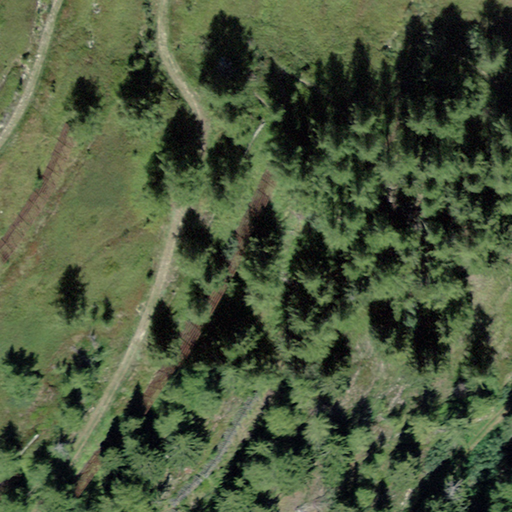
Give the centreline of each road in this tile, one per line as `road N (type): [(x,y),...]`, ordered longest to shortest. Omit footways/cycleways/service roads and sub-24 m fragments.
road 1 (track): [(34,511),(96,418),(197,189),(201,116),(165,54),(164,0)]
road 2 (track): [(58,0),(32,82),(0,143)]
road 3 (track): [(511,408),(421,511)]
